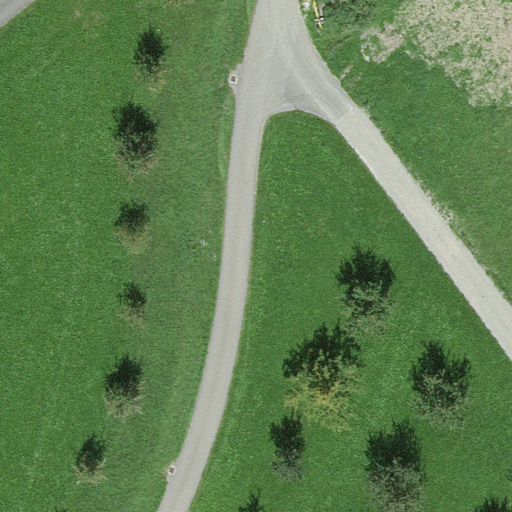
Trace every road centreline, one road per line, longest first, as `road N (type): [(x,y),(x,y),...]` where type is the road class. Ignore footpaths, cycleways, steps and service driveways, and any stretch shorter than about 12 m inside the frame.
road 1 (track): [(278,0),(227,343),(200,442),(166,511)]
road 2 (track): [(511,313),(352,99),(270,31)]
